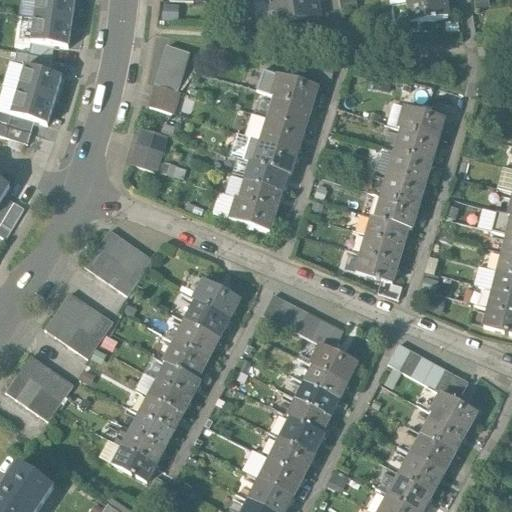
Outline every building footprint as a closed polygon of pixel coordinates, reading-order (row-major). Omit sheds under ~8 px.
[(51,0),(37,0),(33,22),(70,29),(74,4),(51,0)] [(318,16),(315,0),(267,0),(271,24),(318,16)] [(488,7),(486,0),(473,0),(475,9),(488,7)] [(447,20),(444,1),(407,6),(410,25),(447,20)] [(445,23),(446,33),(459,34),(457,21),(445,23)] [(65,53),(70,29),(33,22),(28,46),(54,51),(65,53)] [(24,66),(50,72),(54,51),(28,46),(24,66)] [(167,50),(156,88),(177,94),(189,56),(167,50)] [(29,71),(22,94),(57,105),(64,82),(29,71)] [(269,99),(273,101),(310,113),(317,92),(276,78),(269,99)] [(181,96),(177,94),(156,88),(149,109),(175,117),(181,96)] [(49,129),(57,105),(22,94),(14,118),(38,125),(49,129)] [(273,101),(266,123),(303,135),(310,113),(273,101)] [(204,106),(192,102),(188,116),(199,120),(204,106)] [(396,131),(399,132),(437,143),(443,122),(402,110),(396,131)] [(0,140),(30,150),(38,125),(14,118),(0,113),(0,140)] [(266,123),(258,145),(296,157),(303,135),(266,123)] [(430,166),(437,143),(399,132),(393,155),(430,166)] [(167,141),(140,133),(130,167),(156,175),(167,141)] [(288,179),(296,157),(258,145),(251,167),(286,178),(288,179)] [(393,155),(386,177),(424,188),(430,166),(393,155)] [(249,166),(242,185),(280,197),(286,178),(251,167),(249,166)] [(386,177),(379,200),(417,211),(424,188),(386,177)] [(0,208),(11,191),(0,184),(0,208)] [(242,185),(236,203),(274,216),(280,197),(242,185)] [(410,233),(417,211),(379,200),(373,222),(407,232),(410,233)] [(268,236),(274,216),(236,203),(233,202),(226,222),(268,236)] [(316,205),(314,212),(320,214),(322,207),(316,205)] [(457,211),(447,208),(444,219),(453,222),(457,211)] [(369,221),(364,239),(402,250),(407,232),(373,222),(369,221)] [(452,230),(440,226),(438,235),(450,239),(452,230)] [(108,234),(83,270),(126,299),(151,263),(108,234)] [(511,237),(507,237),(502,255),(511,257),(511,237)] [(364,239),(359,257),(396,268),(402,250),(364,239)] [(511,257),(502,255),(498,273),(511,276),(511,257)] [(391,286),(396,268),(359,257),(353,275),(381,283),(391,286)] [(511,276),(498,273),(493,292),(511,296),(511,276)] [(401,289),(391,286),(381,283),(377,296),(397,302),(401,289)] [(191,303),(194,305),(227,323),(238,304),(201,284),(191,303)] [(511,296),(493,292),(488,310),(511,316),(511,296)] [(69,297),(45,333),(87,362),(112,326),(69,297)] [(262,318),(320,348),(333,355),(343,335),(272,298),(262,318)] [(443,304),(433,301),(429,312),(440,315),(443,304)] [(194,305),(182,325),(216,344),(227,323),(194,305)] [(129,308),(125,315),(132,319),(135,312),(129,308)] [(511,335),(511,316),(488,310),(484,328),(511,335)] [(182,325),(171,345),(205,364),(216,344),(182,325)] [(194,384),(205,364),(171,345),(160,366),(164,368),(194,384)] [(387,367),(438,395),(456,405),(467,385),(398,347),(387,367)] [(320,348),(312,365),(346,383),(355,366),(333,355),(320,348)] [(94,353),(90,362),(100,367),(104,358),(94,353)] [(29,359),(5,394),(47,423),(71,388),(29,359)] [(249,366),(242,362),(237,371),(244,375),(249,366)] [(312,365),(303,383),(337,401),(346,383),(312,365)] [(198,386),(194,384),(164,368),(155,384),(189,403),(198,386)] [(303,383),(294,400),(328,418),(337,401),(303,383)] [(180,420),(189,403),(155,384),(146,401),(180,420)] [(428,414),(431,415),(464,434),(475,415),(456,405),(438,395),(428,414)] [(319,435),(328,418),(294,400),(285,418),(289,420),(319,435)] [(146,401),(137,418),(171,436),(180,420),(146,401)] [(233,408),(224,404),(221,410),(230,414),(233,408)] [(431,415),(419,437),(453,455),(464,434),(431,415)] [(137,418),(127,435),(161,453),(171,436),(137,418)] [(289,420),(279,440),(313,458),(324,438),(319,435),(289,420)] [(127,435),(118,451),(152,470),(161,453),(127,435)] [(419,437),(408,456),(442,475),(453,455),(419,437)] [(279,440),(268,461),(303,478),(313,458),(279,440)] [(143,487),(152,470),(118,451),(109,468),(143,487)] [(408,456),(397,477),(431,495),(442,475),(408,456)] [(268,461),(258,481),(292,499),(303,478),(268,461)] [(20,469),(0,497),(0,511),(39,511),(53,492),(20,469)] [(397,477),(386,497),(412,511),(421,511),(431,495),(397,477)] [(258,481),(247,501),(267,511),(285,511),(292,499),(258,481)] [(412,511),(386,497),(377,511),(412,511)] [(267,511),(247,501),(241,511),(267,511)]
